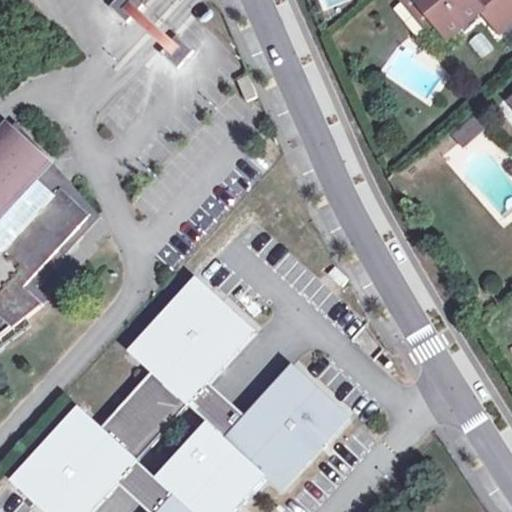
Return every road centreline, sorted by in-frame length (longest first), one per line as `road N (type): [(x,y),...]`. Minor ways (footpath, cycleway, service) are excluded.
road 1 (unclassified): [(511,455),(358,195),(265,0)]
road 2 (unknown): [(425,416),(308,310)]
road 3 (unknown): [(425,416),(336,511)]
